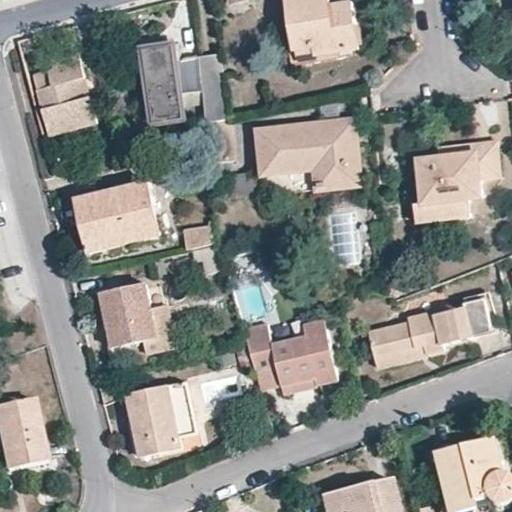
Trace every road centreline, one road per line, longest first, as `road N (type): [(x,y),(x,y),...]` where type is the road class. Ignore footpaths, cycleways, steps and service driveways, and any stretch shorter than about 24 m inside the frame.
road 1 (residential): [(102,511),(100,470),(0,84)]
road 2 (residential): [(115,511),(511,369)]
